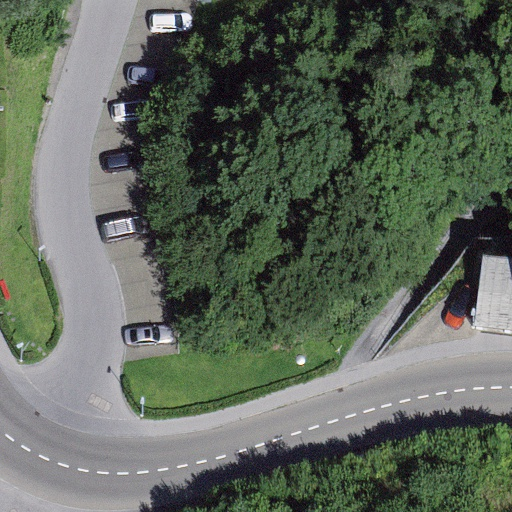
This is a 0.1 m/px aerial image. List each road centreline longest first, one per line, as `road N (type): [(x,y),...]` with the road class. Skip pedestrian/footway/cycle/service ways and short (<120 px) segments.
road 1 (tertiary): [(0,434),(62,466),(143,474),(431,397),(511,389)]
road 2 (track): [(328,425),(374,341),(469,227),(511,197)]
